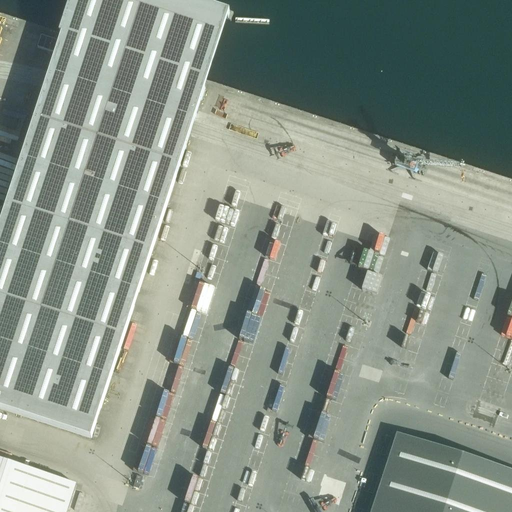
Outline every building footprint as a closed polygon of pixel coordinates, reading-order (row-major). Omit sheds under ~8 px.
[(192,0),(74,0),(52,69),(197,116),(230,12),(192,0)] [(38,49),(56,55),(60,43),(41,37),(38,49)] [(47,85),(0,228),(0,409),(91,440),(191,132),(194,124),(197,116),(52,69),(49,77),(47,85)] [(197,372),(199,361),(186,359),(184,370),(197,372)] [(511,511),(511,472),(397,435),(371,511),(511,511)] [(0,460),(0,511),(67,511),(76,486),(0,460)] [(270,496),(275,479),(273,478),(275,472),(255,467),(249,490),(270,496)]
